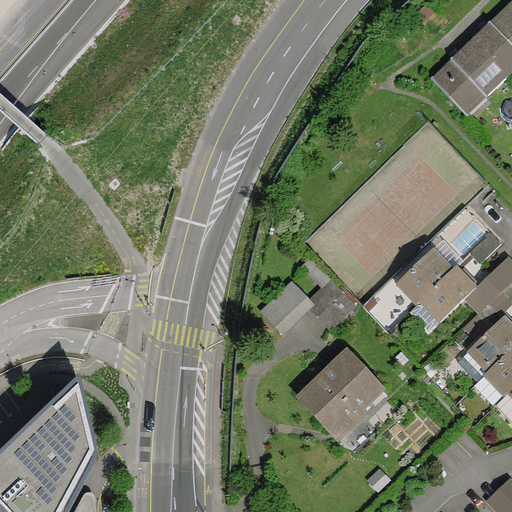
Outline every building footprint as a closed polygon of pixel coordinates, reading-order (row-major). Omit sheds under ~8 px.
[(474,40),(511,77),(511,76),(511,7),(510,5),(474,40)] [(427,7),(414,18),(422,27),(435,16),(427,7)] [(417,31),(408,23),(396,35),(405,43),(417,31)] [(511,77),(474,40),(449,64),(432,80),(461,110),(481,92),(487,99),(511,77)] [(502,245),(492,234),(470,255),(480,266),(502,245)] [(453,273),(434,252),(399,285),(419,306),(421,303),(453,273)] [(324,292),(333,283),(313,261),(303,270),(324,292)] [(511,283),(511,263),(495,280),(491,284),(501,294),(511,283)] [(456,270),(453,273),(421,303),(440,322),(442,324),(476,290),(456,270)] [(332,328),(355,306),(333,283),(324,292),(312,304),(311,305),(315,310),(332,328)] [(511,304),(511,283),(501,294),(511,305),(511,304)] [(311,305),(312,304),(293,284),(262,314),(285,338),(315,310),(311,305)] [(501,294),(491,284),(480,294),(490,305),(501,294)] [(490,305),(480,294),(469,304),(479,315),(490,305)] [(421,303),(419,306),(410,314),(429,333),(440,322),(421,303)] [(500,316),(490,305),(479,315),(490,326),(500,316)] [(490,326),(479,315),(472,321),(483,333),(490,326)] [(511,327),(504,319),(494,329),(470,353),(489,373),(511,351),(511,327)] [(511,351),(489,373),(486,377),(506,397),(509,394),(511,391),(511,351)] [(486,377),(489,373),(470,353),(459,364),(479,384),(486,377)] [(381,390),(350,358),(305,400),(340,436),(360,416),(356,412),(381,390)] [(506,397),(486,377),(479,384),(475,387),(495,408),(497,406),(506,397)] [(0,496),(15,511),(71,511),(97,464),(98,447),(78,384),(0,457),(0,496)] [(511,397),(509,394),(506,397),(497,406),(511,422),(511,397)] [(511,503),(501,511),(511,511),(511,482),(501,492),(511,503)] [(501,511),(511,503),(501,492),(489,503),(498,511),(501,511)] [(15,511),(0,496),(0,511),(15,511)]
